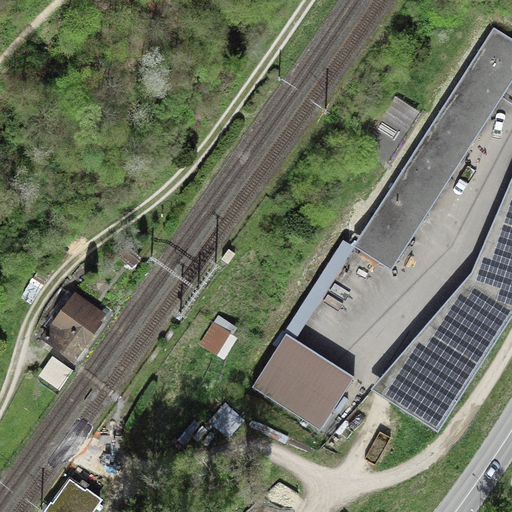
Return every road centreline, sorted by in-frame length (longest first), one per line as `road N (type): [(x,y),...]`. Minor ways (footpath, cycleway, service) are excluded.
road 1 (track): [(308,0),(177,181),(47,297),(0,421)]
road 2 (track): [(129,466),(148,469),(256,445),(339,481),(399,475),(459,425),(511,334)]
